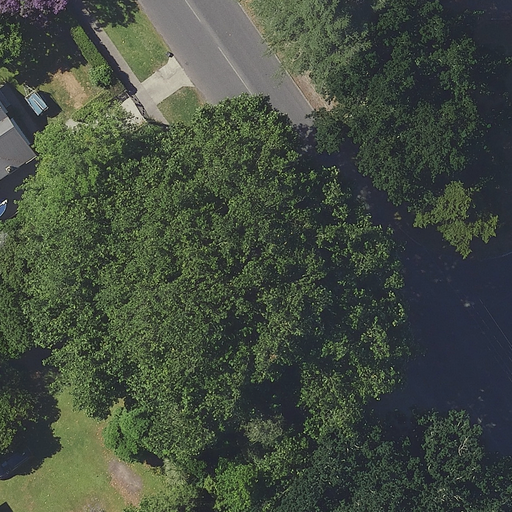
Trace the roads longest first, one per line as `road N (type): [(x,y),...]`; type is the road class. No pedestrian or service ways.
road 1 (residential): [(186,0),(429,349)]
road 2 (residential): [(429,349),(511,468)]
